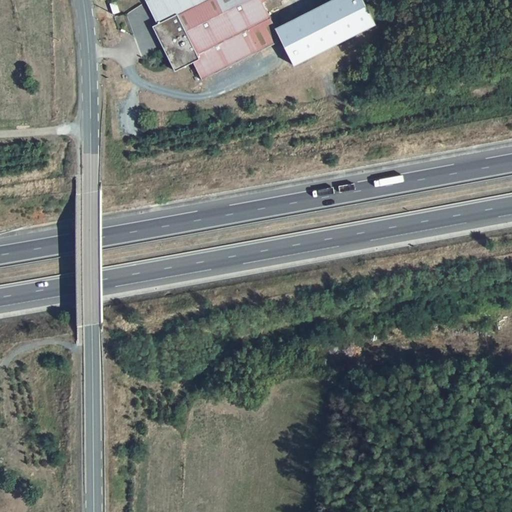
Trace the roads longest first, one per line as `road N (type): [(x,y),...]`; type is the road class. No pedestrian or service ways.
road 1 (motorway): [(511,162),(0,253)]
road 2 (motorway): [(0,299),(511,210)]
road 3 (secondary): [(83,0),(91,67),(93,511)]
